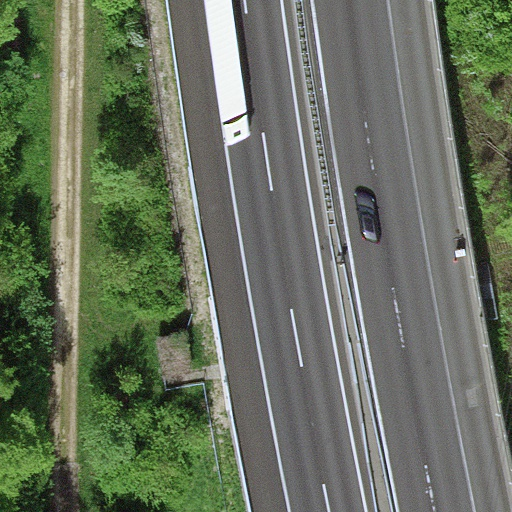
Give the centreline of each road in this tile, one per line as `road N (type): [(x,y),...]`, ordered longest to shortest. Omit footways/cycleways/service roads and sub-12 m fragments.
road 1 (motorway): [(442,511),(356,0)]
road 2 (motorway): [(246,0),(325,511)]
road 3 (track): [(78,511),(81,0)]
road 4 (unclassified): [(511,469),(345,511)]
